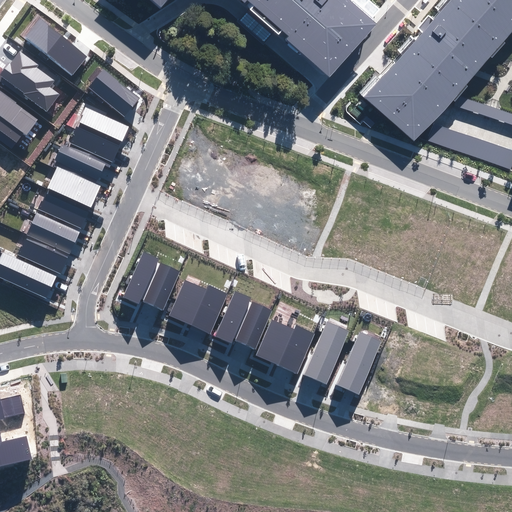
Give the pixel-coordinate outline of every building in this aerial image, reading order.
[(165,0),(149,0),(158,8),(165,0)] [(239,0),(243,3),(245,0),(251,5),(248,8),(276,33),(280,28),(287,35),(284,38),(326,74),(327,75),(373,23),(372,22),(346,0),(239,0)] [(364,97),(414,141),(444,111),(511,32),(511,0),(451,0),(433,20),(364,97)] [(25,37),(72,75),(87,56),(40,18),(25,37)] [(23,94),(47,112),(60,94),(50,87),(55,81),(37,68),(39,65),(20,51),(11,64),(9,62),(0,74),(0,75),(24,93),(23,94)] [(88,87),(125,117),(140,98),(104,68),(88,87)] [(0,130),(16,142),(23,133),(26,135),(38,120),(15,103),(17,101),(0,89),(0,130)] [(511,125),(511,113),(458,94),(454,105),(511,125)] [(70,143),(112,162),(128,127),(105,116),(85,107),(82,115),(84,116),(78,127),(77,127),(69,142),(70,143)] [(428,141),(511,169),(511,165),(511,150),(434,124),(428,141)] [(55,160),(98,180),(104,165),(109,168),(112,162),(70,143),(68,147),(62,144),(55,160)] [(57,167),(47,189),(91,208),(100,186),(57,167)] [(477,184),(439,168),(428,194),(465,210),(477,184)] [(37,210),(82,229),(89,212),(46,194),(43,202),(41,201),(37,210)] [(37,212),(26,234),(28,235),(69,254),(70,254),(80,232),(37,212)] [(60,274),(69,254),(28,235),(18,255),(60,274)] [(143,301),(163,310),(181,272),(160,263),(160,264),(157,262),(158,259),(143,252),(123,297),(138,304),(141,298),(144,300),(143,301)] [(0,258),(0,277),(47,299),(57,277),(3,253),(0,258)] [(169,316),(210,334),(228,294),(209,286),(207,289),(185,280),(169,316)] [(235,340),(256,349),(273,311),(253,302),(252,303),(249,301),(250,298),(235,291),(215,336),(230,343),(233,337),(236,339),(235,340)] [(256,356),(297,373),(315,333),(295,325),(294,329),(272,319),(256,356)] [(326,321),(303,374),(325,384),(349,331),(326,321)] [(360,331),(336,384),(359,394),(382,341),(360,331)] [(508,368),(510,375),(503,377),(505,384),(502,385),(506,401),(471,412),(478,435),(501,428),(505,440),(497,442),(502,458),(511,455),(511,332),(498,337),(505,357),(493,360),(496,371),(508,368)] [(438,355),(407,370),(412,380),(443,364),(438,355)] [(0,466),(32,459),(27,436),(2,442),(0,432),(0,419),(25,414),(21,394),(1,399),(0,395),(0,466)]
